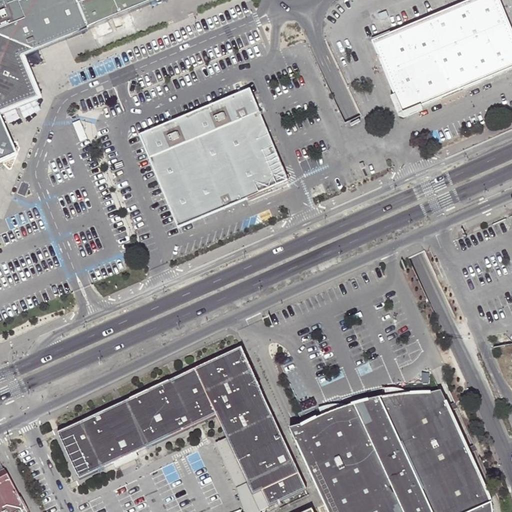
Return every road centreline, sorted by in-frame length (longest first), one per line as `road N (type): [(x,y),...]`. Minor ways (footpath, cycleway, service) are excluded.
road 1 (unclassified): [(0,429),(511,194)]
road 2 (secondary): [(0,397),(511,172)]
road 3 (secondary): [(511,152),(0,376)]
road 4 (unclassified): [(511,465),(307,14)]
